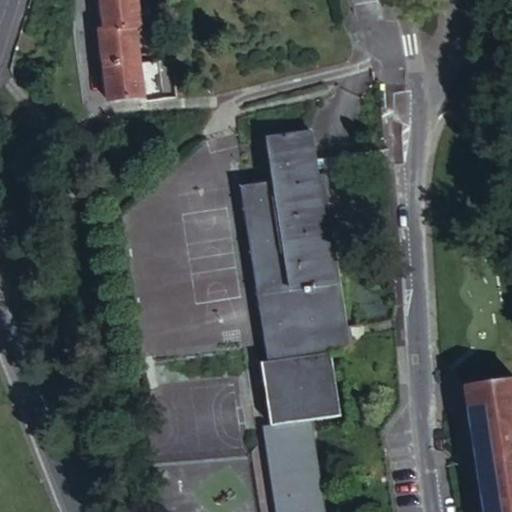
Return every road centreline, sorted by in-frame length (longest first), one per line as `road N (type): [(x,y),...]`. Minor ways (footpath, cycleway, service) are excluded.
road 1 (residential): [(434,511),(422,394),(416,108)]
road 2 (residential): [(0,319),(74,511)]
road 3 (residential): [(416,108),(474,60),(506,0)]
